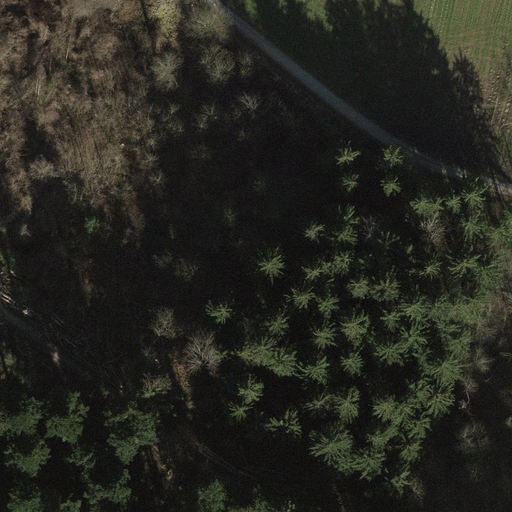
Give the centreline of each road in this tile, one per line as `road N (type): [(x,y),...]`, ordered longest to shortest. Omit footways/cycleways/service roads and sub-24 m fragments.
road 1 (track): [(511,192),(435,169),(359,123),(202,0)]
road 2 (track): [(294,511),(269,505),(0,308)]
